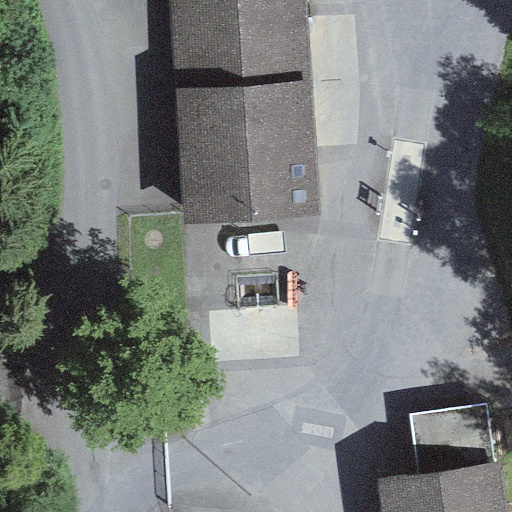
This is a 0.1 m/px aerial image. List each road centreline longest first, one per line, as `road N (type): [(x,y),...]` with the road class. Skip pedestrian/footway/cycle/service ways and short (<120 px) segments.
road 1 (unknown): [(78,486),(244,457),(283,438),(313,387),(404,111),(464,17),(491,0)]
road 2 (unclassified): [(61,0),(79,116),(78,511)]
